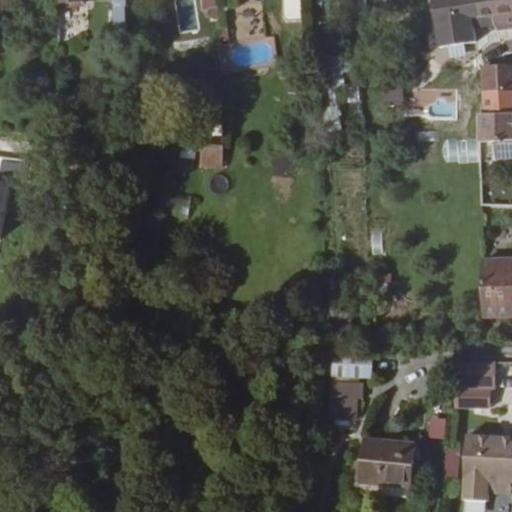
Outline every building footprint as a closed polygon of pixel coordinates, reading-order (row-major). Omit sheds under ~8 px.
[(130,0),(117,0),(119,9),(120,9),(121,32),(122,32),(123,49),(134,48),(133,31),(132,5),(132,4),(131,3),(130,0)] [(481,14),(481,0),(434,0),(439,44),(477,40),(474,15),(481,14)] [(511,0),(481,0),(481,14),(498,12),(501,28),(511,27),(511,0)] [(240,77),(264,78),(265,56),(241,55),(240,77)] [(318,58),(321,79),(340,77),(337,55),(318,58)] [(511,64),(486,66),(485,88),(511,87),(511,64)] [(335,80),(321,80),(322,130),(336,129),(335,80)] [(511,87),(485,88),(485,111),(479,112),(480,141),(499,140),(499,154),(511,153),(511,87)] [(225,166),(225,145),(202,145),(202,166),(225,166)] [(174,195),(173,213),(188,214),(189,196),(174,195)] [(487,308),(511,307),(511,251),(485,252),(487,308)] [(459,411),(493,411),(493,388),(497,388),(497,365),(459,364),(459,411)] [(358,403),(361,368),(336,365),(332,400),(358,403)] [(370,425),(365,466),(385,469),(385,465),(414,469),(418,431),(370,425)] [(511,487),(511,441),(473,440),(470,504),(497,505),(497,487),(511,487)] [(383,481),(385,469),(365,466),(364,478),(383,481)]
